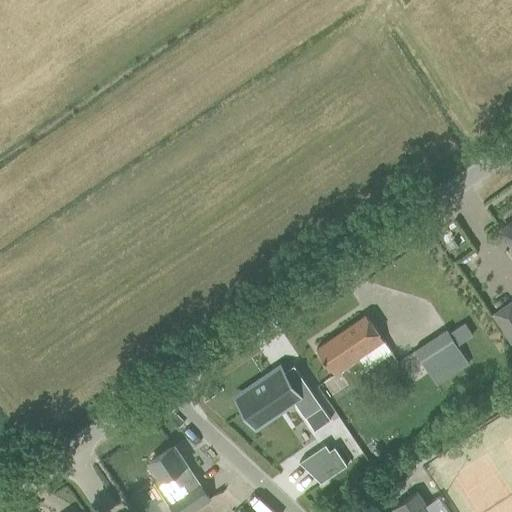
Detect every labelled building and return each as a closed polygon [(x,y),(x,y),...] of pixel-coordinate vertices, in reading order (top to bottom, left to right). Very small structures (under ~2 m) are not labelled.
[(511,221),(501,229),(511,245),(511,221)] [(506,335),(511,331),(511,301),(492,314),(506,335)] [(384,340),(377,330),(366,314),(316,348),(334,374),(359,358),(384,340)] [(466,323),(450,333),(457,345),(473,335),(466,323)] [(414,350),(437,384),(469,364),(457,345),(450,333),(447,329),(414,350)] [(392,352),(384,340),(359,358),(367,369),(392,352)] [(282,368),(236,399),(254,425),(293,399),(305,417),(322,405),(294,364),(284,371),(282,368)] [(325,443),(300,460),(321,479),(346,463),(333,444),(329,448),(325,443)] [(161,478),(155,482),(175,511),(188,511),(209,498),(174,445),(150,462),(161,478)] [(405,461),(394,468),(402,480),(413,473),(405,461)] [(430,511),(429,511),(417,491),(407,498),(390,509),(386,511),(430,511)]
